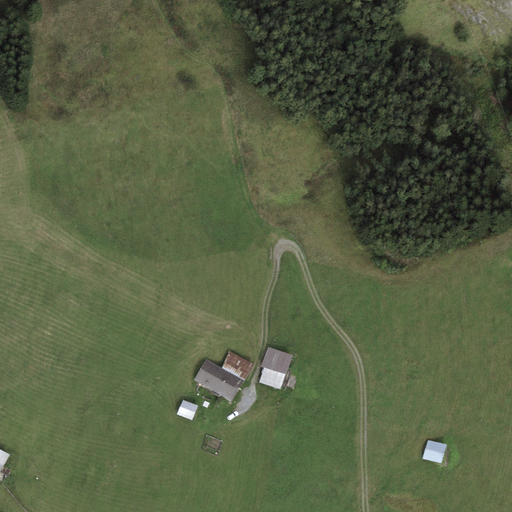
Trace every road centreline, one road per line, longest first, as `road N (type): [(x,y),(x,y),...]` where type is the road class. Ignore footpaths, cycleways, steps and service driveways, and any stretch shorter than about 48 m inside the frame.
road 1 (track): [(368,511),(361,371),(291,244),(278,248),(244,401)]
road 2 (track): [(258,360),(247,342),(0,220)]
